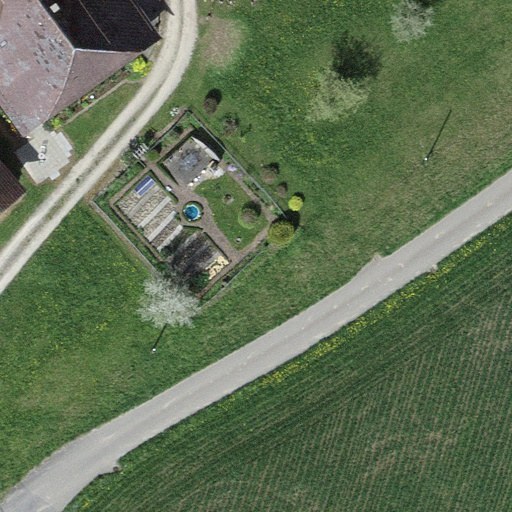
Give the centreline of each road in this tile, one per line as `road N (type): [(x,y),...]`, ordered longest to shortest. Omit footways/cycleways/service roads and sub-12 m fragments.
road 1 (unclassified): [(30,511),(59,473),(307,332),(511,187)]
road 2 (residential): [(176,0),(164,71),(0,277)]
